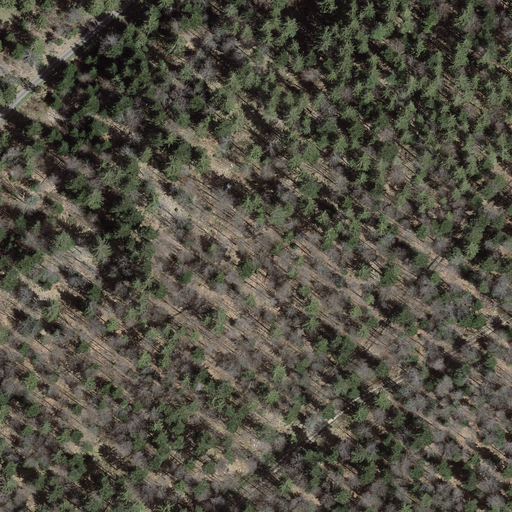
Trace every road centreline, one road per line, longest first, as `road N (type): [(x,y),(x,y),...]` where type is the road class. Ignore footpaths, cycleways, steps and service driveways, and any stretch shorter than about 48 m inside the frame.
road 1 (track): [(223,511),(511,179)]
road 2 (track): [(225,511),(353,402),(511,315)]
road 3 (track): [(127,0),(0,116)]
